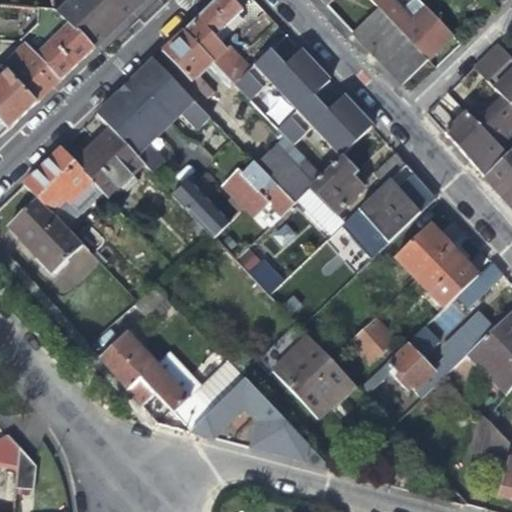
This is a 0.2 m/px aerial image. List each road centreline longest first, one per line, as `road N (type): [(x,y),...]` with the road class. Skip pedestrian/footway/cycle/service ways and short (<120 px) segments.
road 1 (residential): [(414,511),(216,460),(112,464)]
road 2 (residential): [(0,164),(173,0)]
road 3 (residential): [(511,254),(390,117)]
road 4 (residential): [(0,338),(112,464)]
road 5 (residential): [(390,117),(511,5)]
road 6 (residential): [(390,117),(279,0)]
